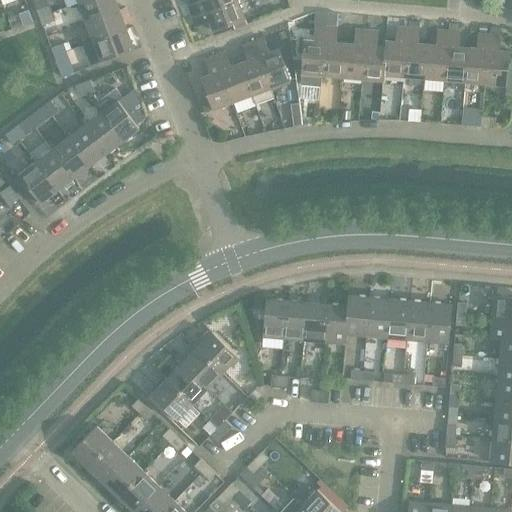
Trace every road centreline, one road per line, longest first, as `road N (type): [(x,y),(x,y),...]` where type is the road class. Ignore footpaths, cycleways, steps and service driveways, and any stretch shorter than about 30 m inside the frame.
road 1 (residential): [(198,159),(342,132),(511,141)]
road 2 (tertiary): [(235,259),(355,234),(511,244)]
road 3 (tertiary): [(20,433),(121,329),(235,259)]
road 4 (residential): [(0,290),(107,204),(198,159)]
road 5 (residential): [(393,417),(285,412),(231,464)]
road 6 (residential): [(198,159),(139,0)]
